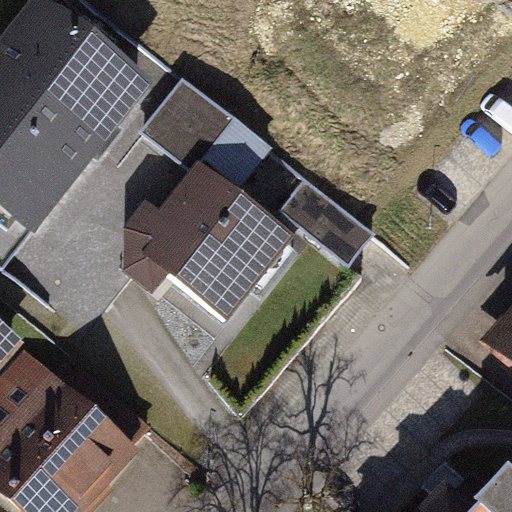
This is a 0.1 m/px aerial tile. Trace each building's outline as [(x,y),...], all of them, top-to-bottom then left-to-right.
[(132,79),(28,0),(25,0),(0,32),(0,211),(18,226),(132,79)] [(161,269),(217,314),(281,236),(192,164),(151,214),(138,203),(118,228),(116,272),(142,292),(161,269)] [(365,264),(382,232),(312,196),(295,228),(365,264)] [(511,299),(484,332),(511,356),(511,299)] [(0,334),(0,356),(11,344),(0,334)] [(0,374),(0,505),(7,511),(66,511),(124,447),(19,354),(0,374)] [(465,511),(436,483),(407,511),(465,511)]
